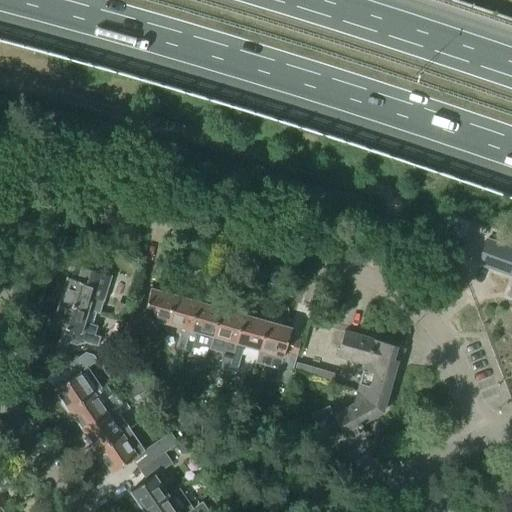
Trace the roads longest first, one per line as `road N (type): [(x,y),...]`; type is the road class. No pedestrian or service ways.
road 1 (residential): [(483,438),(451,356),(399,294),(295,255),(14,209)]
road 2 (motorway): [(26,0),(511,148)]
road 3 (motorway): [(511,69),(291,0)]
road 4 (residential): [(79,511),(0,393)]
